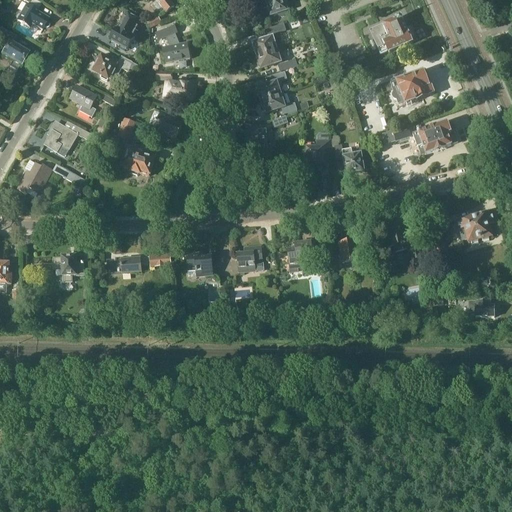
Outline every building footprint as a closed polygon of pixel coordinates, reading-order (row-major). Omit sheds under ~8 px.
[(146,0),(147,1),(149,0),(156,0),(167,13),(175,7),(169,0),(146,0)] [(260,0),(262,4),(263,3),(265,9),(269,8),(272,15),(279,13),(279,15),(281,16),(283,16),(284,16),(286,14),(286,13),(285,11),(287,10),(283,0),(260,0)] [(49,19),(45,17),(39,14),(40,13),(26,4),(21,13),(19,12),(18,13),(17,14),(16,15),(16,17),(16,19),(17,19),(17,21),(30,29),(33,25),(42,31),(44,26),(46,27),(48,27),(49,27),(50,25),(50,24),(49,22),(48,21),(49,19)] [(143,29),(146,22),(126,11),(125,13),(127,14),(118,30),(116,29),(110,40),(121,46),(119,49),(125,52),(127,49),(128,50),(136,37),(134,36),(139,27),(143,29)] [(148,23),(151,29),(162,24),(159,18),(148,23)] [(401,18),(389,24),(384,26),(379,29),(370,32),(378,51),(379,51),(381,55),(383,54),(383,56),(389,53),(389,54),(412,43),(418,40),(414,31),(412,26),(406,29),(401,18)] [(269,36),(286,30),(284,24),(267,30),(269,36)] [(167,64),(190,59),(187,44),(180,45),(176,34),(178,33),(175,27),(156,35),(159,41),(167,38),(170,47),(164,48),(167,64)] [(21,67),(28,54),(25,52),(26,49),(19,45),(18,48),(13,45),(17,37),(8,32),(2,41),(8,44),(2,56),(12,62),(10,67),(17,71),(20,67),(21,67)] [(257,56),(280,49),(276,36),(253,43),(254,45),(253,45),(252,47),(253,50),(255,51),(256,51),(257,56)] [(280,49),(257,56),(259,61),(258,62),(257,63),(258,67),(260,68),(261,67),(262,69),(284,62),(280,49)] [(118,65),(101,57),(94,71),(102,75),(101,78),(107,82),(109,79),(110,79),(114,72),(118,75),(122,68),(129,72),(132,64),(133,64),(134,63),(125,58),(122,57),(118,65)] [(281,72),(298,66),(296,60),(279,66),(281,72)] [(364,70),(356,64),(354,65),(353,63),(348,65),(349,67),(347,68),(346,78),(348,80),(346,83),(352,87),(354,84),(363,80),(364,70)] [(262,101),(284,94),(280,81),(287,79),(285,72),(272,77),(274,83),(257,88),(258,90),(257,90),(256,92),(257,95),(259,96),(260,96),(262,101)] [(429,97),(435,95),(432,86),(430,87),(424,72),(392,85),(394,90),(395,94),(394,97),(395,101),(398,102),(400,106),(406,104),(406,106),(417,102),(417,103),(419,102),(419,101),(429,97)] [(194,100),(196,85),(185,84),(185,85),(175,83),(175,84),(172,84),(171,89),(167,88),(165,97),(170,98),(170,100),(183,102),(191,103),(192,103),(193,102),(194,101),(194,100)] [(92,107),(97,97),(77,86),(71,99),(83,106),(80,112),(93,118),(97,110),(92,107)] [(115,94),(112,99),(118,102),(121,97),(115,94)] [(284,94),(262,101),(263,106),(262,107),(261,109),(262,112),(264,113),(265,112),(266,114),(282,109),(284,115),(298,111),(295,104),(288,106),(284,94)] [(112,99),(106,96),(103,102),(115,108),(118,102),(112,99)] [(176,140),(183,124),(171,119),(171,118),(161,114),(161,115),(158,113),(155,114),(154,117),(155,120),(158,121),(154,130),(176,140)] [(275,128),(289,123),(286,117),(273,121),(275,128)] [(132,134),(136,123),(126,120),(122,130),(124,131),(122,137),(131,141),(133,134),(132,134)] [(82,138),(100,148),(103,142),(68,122),(64,129),(55,124),(49,135),(50,136),(45,145),(58,152),(63,145),(70,149),(78,136),(82,138)] [(452,146),(459,143),(455,132),(451,134),(447,124),(420,134),(420,133),(418,133),(419,135),(414,136),(419,149),(422,157),(427,155),(427,156),(452,147),(452,146)] [(408,126),(392,131),(396,143),(412,138),(408,126)] [(267,141),(273,140),(273,131),(249,133),(250,151),(268,149),(267,141)] [(331,141),(329,141),(329,136),(320,136),(318,138),(318,141),(318,148),(307,148),(307,166),(325,166),(325,155),(331,155),(331,141)] [(150,176),(156,155),(136,149),(136,147),(130,145),(123,168),(132,171),(133,174),(138,176),(140,173),(150,176)] [(339,147),(336,147),(336,148),(338,161),(345,160),(346,167),(344,167),(345,173),(347,172),(348,175),(365,171),(362,154),(353,156),(352,149),(343,151),(343,146),(339,147)] [(43,168),(36,164),(31,161),(26,169),(32,172),(30,176),(27,174),(18,189),(28,195),(31,190),(40,195),(54,171),(44,166),(43,168)] [(68,171),(63,179),(81,188),(85,181),(68,171)] [(495,225),(491,213),(457,223),(462,242),(468,240),(469,245),(494,238),(493,236),(496,235),(494,225),(495,225)] [(389,230),(384,231),(386,238),(388,248),(394,247),(396,253),(409,250),(411,262),(414,261),(424,259),(420,240),(410,242),(409,238),(406,226),(389,230)] [(359,261),(366,260),(364,246),(362,246),(361,240),(340,243),(343,264),(359,261)] [(431,259),(445,256),(441,240),(427,244),(431,259)] [(306,260),(314,259),(312,242),(295,244),(296,250),(288,250),(290,267),(299,266),(299,269),(307,268),(306,260)] [(256,265),(264,264),(262,247),(245,249),(246,254),(238,255),(240,272),(256,270),(256,265)] [(187,254),(188,271),(189,279),(197,278),(197,275),(213,274),(212,257),(204,258),(204,253),(187,254)] [(151,267),(171,265),(170,257),(156,258),(156,256),(151,256),(151,258),(141,259),(108,262),(109,276),(143,273),(142,267),(151,266),(151,267)] [(62,258),(62,259),(54,260),(55,269),(63,268),(63,277),(64,284),(73,284),(72,277),(78,277),(78,276),(84,276),(83,264),(77,265),(76,257),(62,258)] [(0,293),(7,294),(7,285),(12,286),(13,275),(10,275),(11,272),(10,272),(10,264),(0,263),(0,293)] [(21,292),(13,291),(13,307),(21,307),(21,292)] [(495,307),(491,307),(491,303),(470,302),(470,316),(477,316),(477,318),(495,318),(495,307)]
